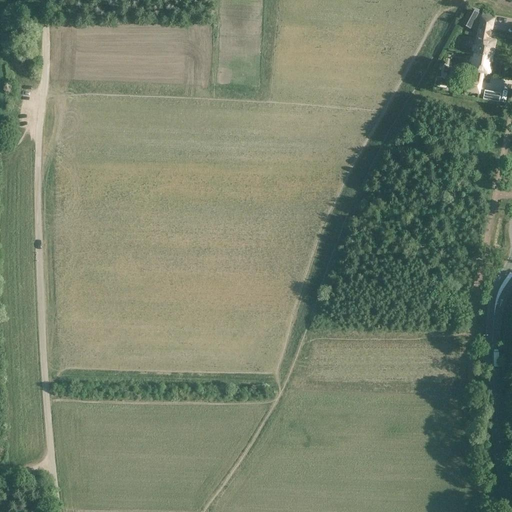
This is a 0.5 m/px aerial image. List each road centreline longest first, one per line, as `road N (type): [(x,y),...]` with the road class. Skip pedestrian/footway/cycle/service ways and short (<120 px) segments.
road 1 (track): [(197,511),(286,377),(340,233),(463,0)]
road 2 (unclassified): [(58,511),(39,289),(42,0)]
road 3 (secondary): [(509,511),(493,315)]
